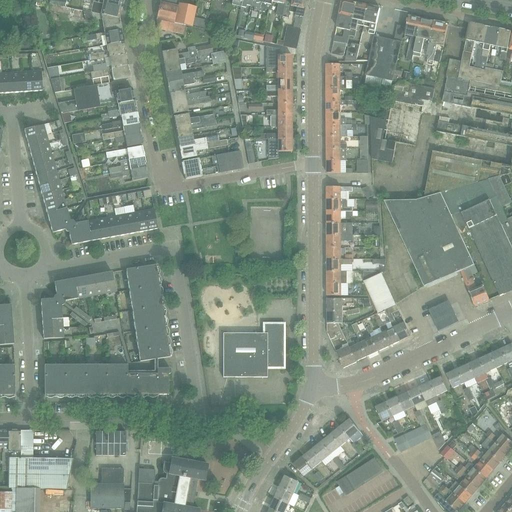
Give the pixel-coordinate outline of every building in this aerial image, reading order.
[(102,0),(102,5),(121,9),(123,0),(102,0)] [(251,0),(241,0),(240,7),(245,8),(246,5),(251,6),(251,0)] [(261,0),(251,0),(251,6),(254,7),(254,10),(259,11),(261,0)] [(271,0),(261,0),(259,11),(264,12),(265,9),(269,10),(270,7),(271,3),(271,0)] [(271,0),(271,3),(270,7),(277,8),(276,15),(280,15),(283,0),(271,0)] [(285,0),(282,17),(290,19),(291,12),(295,13),(294,16),(296,16),(294,24),(301,25),(304,9),(302,9),(304,0),(285,0)] [(342,3),(337,28),(350,31),(356,4),(345,1),(342,3)] [(121,9),(102,5),(93,2),(92,8),(101,10),(100,15),(119,19),(121,9)] [(169,4),(160,2),(156,20),(174,23),(177,6),(169,4)] [(178,4),(177,6),(174,23),(185,26),(191,27),(195,7),(178,4)] [(361,5),(356,4),(350,31),(349,36),(355,37),(358,25),(364,27),(368,6),(366,7),(366,6),(363,5),(362,5),(361,5)] [(368,6),(364,27),(369,28),(368,34),(375,35),(378,19),(380,9),(375,8),(374,8),(373,8),(371,7),(370,7),(368,6)] [(91,13),(83,11),(85,22),(92,21),(102,19),(104,33),(121,31),(119,19),(100,15),(91,13)] [(410,16),(410,17),(409,17),(405,35),(405,37),(411,39),(406,60),(412,61),(413,56),(412,56),(420,19),(416,19),(416,17),(410,16)] [(428,21),(420,19),(412,56),(413,56),(421,58),(424,40),(430,41),(434,22),(434,21),(428,20),(428,21)] [(174,23),(156,20),(158,30),(183,35),(185,26),(174,23)] [(442,24),(434,22),(430,41),(427,56),(429,57),(427,65),(433,66),(437,46),(443,47),(448,25),(447,25),(447,24),(442,23),(442,24)] [(493,70),(484,69),(485,63),(480,62),(488,27),(469,23),(466,41),(461,62),(458,79),(500,87),(503,72),(493,70)] [(374,36),(373,42),(365,75),(399,83),(401,82),(402,78),(393,76),(402,37),(404,28),(398,26),(394,41),(374,36)] [(287,27),(285,34),(298,37),(300,30),(287,27)] [(499,30),(488,27),(480,62),(485,63),(484,69),(493,70),(494,66),(486,64),(490,46),(496,47),(499,30)] [(511,32),(499,30),(496,47),(502,49),(500,60),(505,61),(507,50),(511,32)] [(124,43),(121,31),(104,33),(86,36),(86,41),(98,39),(99,41),(101,41),(102,46),(107,46),(124,43)] [(254,34),(245,32),(243,39),(252,40),(254,34)] [(264,36),(254,34),(252,40),(262,42),(264,36)] [(298,37),(285,34),(284,40),(297,42),(298,37)] [(349,39),(335,36),(334,42),(346,45),(347,45),(349,39)] [(297,42),(284,40),(283,46),(295,49),(297,42)] [(346,45),(334,42),(332,48),(345,51),(346,45)] [(126,55),(124,43),(107,46),(108,55),(104,55),(104,52),(89,55),(90,61),(105,59),(126,55)] [(348,47),(345,62),(356,62),(360,46),(351,44),(350,48),(348,47)] [(211,45),(195,48),(195,47),(187,48),(188,52),(178,54),(177,50),(162,52),(164,63),(189,59),(194,58),(197,57),(196,56),(212,53),(211,45)] [(279,49),(266,47),(266,68),(291,68),(291,55),(279,55),(279,49)] [(345,51),(332,48),(331,55),(344,57),(345,51)] [(128,67),(126,55),(105,59),(105,64),(92,66),(92,68),(85,69),(86,74),(92,72),(128,67)] [(194,58),(189,59),(164,63),(165,74),(180,71),(186,70),(185,65),(195,63),(194,58)] [(340,65),(336,65),(326,65),(326,77),(340,77),(340,65)] [(130,78),(128,67),(92,72),(93,79),(109,77),(108,73),(112,72),(113,81),(130,78)] [(241,68),(232,68),(234,80),(241,80),(241,68)] [(291,80),(291,68),(266,68),(266,73),(277,73),(277,80),(291,80)] [(41,71),(32,72),(33,92),(42,92),(41,71)] [(181,75),(180,71),(165,74),(167,84),(193,79),(204,77),(203,71),(181,75)] [(33,92),(32,72),(22,73),(23,93),(33,92)] [(14,93),(12,73),(3,74),(4,94),(14,93)] [(23,93),(22,73),(12,73),(14,93),(23,93)] [(215,75),(202,77),(203,84),(216,82),(215,75)] [(340,77),(326,77),(326,89),(340,89),(345,89),(345,81),(345,77),(340,77)] [(51,80),(55,93),(66,91),(63,78),(51,80)] [(194,84),(193,79),(167,84),(169,94),(184,92),(183,86),(194,84)] [(291,92),(291,80),(277,80),(277,86),(266,86),(266,92),(291,92)] [(75,101),(58,104),(61,114),(100,107),(96,86),(73,90),(75,101)] [(134,101),(132,89),(112,93),(113,99),(116,98),(117,104),(134,101)] [(340,101),(340,89),(326,89),(326,101),(340,101)] [(185,96),(184,92),(169,94),(171,104),(206,97),(205,92),(185,96)] [(291,104),(291,92),(266,92),(266,97),(277,97),(277,104),(291,104)] [(211,102),(210,97),(206,97),(171,104),(173,115),(188,112),(187,107),(211,102)] [(136,113),(134,101),(117,104),(118,110),(107,112),(108,114),(101,115),(101,120),(121,116),(136,113)] [(352,101),(345,101),(340,101),(326,101),(326,113),(340,113),(340,105),(352,105),(352,101)] [(291,116),(291,104),(277,104),(277,111),(266,111),(266,116),(270,116),(291,116)] [(138,124),(136,113),(121,116),(121,121),(112,123),(112,124),(102,125),(103,131),(113,129),(113,128),(123,126),(138,124)] [(340,119),(340,113),(326,113),(327,125),(355,125),(355,121),(352,121),(346,121),(346,119),(340,119)] [(188,114),(183,115),(173,117),(175,128),(215,121),(214,115),(201,117),(189,120),(188,114)] [(270,116),(270,128),(277,128),(291,128),(291,116),(270,116)] [(216,126),(215,121),(175,128),(177,139),(192,136),(191,131),(203,129),(216,126)] [(140,134),(138,124),(123,126),(124,131),(114,133),(102,135),(103,141),(104,141),(104,140),(140,134)] [(46,134),(43,125),(24,130),(26,140),(46,134)] [(356,125),(355,125),(327,125),(327,137),(341,137),(341,131),(346,130),(346,129),(356,129),(356,125)] [(292,140),(291,128),(277,128),(278,134),(261,134),(261,140),(268,140),(292,140)] [(48,144),(46,134),(26,140),(29,149),(48,144)] [(142,145),(140,134),(104,140),(104,141),(105,145),(116,143),(116,144),(125,142),(127,148),(142,145)] [(192,141),(192,136),(177,139),(179,149),(218,142),(218,136),(205,139),(205,138),(192,141)] [(341,144),(341,137),(327,137),(327,149),(341,149),(346,149),(346,144),(341,144)] [(228,146),(227,140),(218,142),(179,149),(181,159),(195,157),(194,152),(207,149),(228,146)] [(292,152),(292,140),(268,140),(268,152),(268,160),(278,159),(278,152),(292,152)] [(245,144),(248,164),(254,163),(251,143),(245,144)] [(51,153),(48,144),(29,149),(31,158),(51,153)] [(86,149),(85,144),(75,146),(78,157),(83,155),(81,150),(86,149)] [(142,147),(132,148),(106,153),(107,158),(118,157),(127,155),(128,160),(144,157),(143,156),(144,155),(144,152),(142,151),(142,147)] [(346,149),(341,149),(327,149),(327,162),(341,162),(346,162),(346,149)] [(240,151),(214,156),(211,157),(213,168),(216,167),(217,174),(243,169),(240,151)] [(53,162),(51,153),(31,158),(34,168),(53,162)] [(144,158),(144,157),(128,160),(129,166),(121,167),(108,169),(109,174),(145,168),(144,163),(145,162),(145,159),(144,158)] [(185,180),(217,174),(216,167),(213,168),(200,171),(198,159),(182,162),(185,180)] [(368,173),(368,161),(361,161),(357,161),(358,173),(368,173)] [(56,171),(53,162),(34,168),(36,177),(56,171)] [(341,174),(341,162),(327,162),(327,174),(341,174)] [(146,172),(145,168),(109,174),(111,179),(131,176),(132,181),(147,179),(147,177),(148,176),(147,173),(146,172)] [(59,181),(56,171),(36,177),(39,186),(59,181)] [(62,180),(59,181),(39,186),(42,195),(61,190),(65,189),(62,180)] [(453,218),(462,213),(496,287),(500,296),(511,291),(511,228),(508,220),(502,208),(490,180),(442,193),(453,218)] [(352,188),(341,187),(327,188),(327,200),(341,200),(341,192),(352,192),(352,188)] [(368,188),(363,191),(368,200),(373,196),(368,188)] [(64,199),(61,190),(42,195),(44,205),(64,199)] [(150,190),(146,191),(143,192),(144,199),(152,197),(150,190)] [(442,193),(424,198),(418,200),(385,201),(407,247),(424,287),(461,272),(465,283),(475,279),(473,275),(470,268),(475,265),(453,218),(442,193)] [(66,209),(64,199),(44,205),(47,214),(66,209)] [(347,200),(341,200),(327,200),(327,212),(341,212),(346,212),(353,212),(352,208),(347,208),(347,201),(347,200)] [(70,221),(66,209),(47,214),(52,233),(65,230),(70,221)] [(157,230),(154,210),(144,211),(148,231),(157,230)] [(148,231),(144,211),(135,213),(138,233),(148,231)] [(341,223),(341,212),(327,212),(327,224),(341,223)] [(138,233),(135,213),(125,215),(129,235),(138,233)] [(129,235),(125,215),(116,217),(119,237),(129,235)] [(119,237),(116,217),(106,218),(110,238),(119,237)] [(110,238),(106,218),(97,220),(100,240),(110,238)] [(100,240),(97,220),(87,222),(91,242),(100,240)] [(91,242),(87,222),(74,224),(69,232),(71,245),(91,242)] [(341,223),(327,224),(327,236),(341,236),(352,236),(352,223),(341,223)] [(353,240),(353,236),(352,236),(341,236),(327,236),(327,248),(341,248),(341,242),(347,242),(347,241),(353,240)] [(341,260),(341,248),(327,248),(327,260),(341,260)] [(353,260),(346,260),(341,260),(327,260),(327,272),(341,272),(341,265),(353,265),(353,260)] [(386,260),(373,260),(373,266),(381,266),(381,272),(386,272),(386,260)] [(155,266),(126,270),(129,289),(158,284),(155,266)] [(115,292),(112,272),(102,274),(106,294),(115,292)] [(346,272),(341,272),(327,272),(327,284),(341,284),(346,284),(346,280),(346,272)] [(106,294),(102,274),(93,276),(96,296),(106,294)] [(96,296),(93,276),(83,278),(87,297),(96,296)] [(87,297),(83,278),(74,279),(77,299),(87,297)] [(77,299),(74,279),(54,283),(56,296),(65,301),(77,299)] [(474,282),(466,285),(475,307),(490,301),(482,282),(480,283),(481,287),(477,289),(474,282)] [(161,302),(158,284),(129,289),(131,307),(161,302)] [(341,296),(341,284),(327,284),(327,296),(341,296)] [(61,306),(53,299),(40,300),(42,320),(62,319),(61,306)] [(354,304),(354,299),(327,299),(327,312),(342,312),(342,307),(347,307),(347,304),(354,304)] [(449,301),(429,310),(434,321),(437,328),(439,332),(459,322),(457,319),(454,312),(449,301)] [(164,321),(161,302),(131,307),(134,325),(164,321)] [(0,325),(12,325),(11,305),(0,305),(0,325)] [(399,311),(396,305),(384,310),(393,328),(399,342),(411,337),(404,323),(398,326),(396,322),(392,314),(399,311)] [(342,324),(342,312),(327,312),(327,324),(338,324),(342,324)] [(63,328),(62,319),(42,320),(42,330),(63,328)] [(382,321),(380,319),(376,321),(380,329),(382,333),(389,347),(399,342),(393,328),(389,330),(386,325),(384,326),(382,321)] [(167,339),(164,321),(134,325),(137,344),(167,339)] [(363,337),(357,323),(352,326),(360,343),(367,358),(378,352),(371,338),(369,334),(363,337)] [(338,324),(327,324),(327,332),(344,369),(356,363),(341,331),(338,324)] [(0,335),(13,335),(12,325),(0,325),(0,335)] [(63,338),(63,328),(42,330),(43,340),(63,338)] [(341,331),(356,363),(356,362),(367,358),(360,343),(355,346),(353,342),(351,343),(346,332),(345,329),(341,331)] [(389,347),(382,333),(371,338),(378,352),(389,347)] [(0,345),(13,344),(13,335),(0,335),(0,345)] [(169,358),(167,339),(137,344),(138,352),(140,362),(169,358)] [(511,344),(502,349),(508,363),(511,361),(511,344)] [(508,363),(502,349),(491,354),(497,368),(508,363)] [(497,368),(491,354),(480,359),(486,373),(497,368)] [(486,373),(480,359),(469,364),(475,378),(486,373)] [(475,378),(469,364),(458,369),(464,383),(475,378)] [(14,366),(0,365),(0,395),(14,396),(14,366)] [(65,396),(65,365),(44,366),(44,396),(65,396)] [(86,396),(86,365),(65,365),(65,396),(86,396)] [(106,395),(106,365),(86,365),(86,396),(106,395)] [(127,365),(117,365),(106,365),(106,395),(127,395),(127,374),(127,365)] [(157,374),(148,374),(148,395),(168,395),(168,375),(169,375),(169,374),(170,374),(171,373),(171,372),(171,371),(171,370),(170,370),(170,369),(169,369),(168,369),(157,369),(157,374)] [(464,383),(458,369),(446,375),(453,389),(464,383)] [(148,374),(127,374),(127,395),(148,395),(148,374)] [(448,391),(441,377),(430,382),(437,396),(448,391)] [(502,380),(494,384),(496,389),(504,385),(502,380)] [(437,396),(430,382),(420,387),(426,401),(428,406),(437,403),(439,401),(437,396)] [(426,401),(420,387),(408,392),(415,406),(426,401)] [(415,406),(408,392),(398,397),(404,411),(415,406)] [(404,411),(398,397),(387,402),(393,416),(404,411)] [(393,416),(387,402),(375,408),(382,422),(393,416)] [(359,431),(350,419),(340,427),(350,439),(359,431)] [(506,431),(499,423),(494,427),(502,435),(503,434),(506,431)] [(427,425),(421,427),(427,440),(432,438),(432,436),(427,425)] [(350,439),(340,427),(331,435),(341,447),(350,439)] [(421,427),(416,430),(422,443),(427,440),(421,427)] [(417,445),(422,443),(416,430),(411,432),(417,445)] [(20,453),(20,431),(8,431),(8,459),(31,459),(31,453),(20,453)] [(495,436),(489,431),(486,435),(508,453),(511,448),(511,442),(503,434),(502,435),(497,441),(494,438),(495,436)] [(126,432),(96,432),(96,456),(126,456),(126,432)] [(417,445),(411,432),(405,435),(411,447),(417,445)] [(432,436),(432,438),(439,451),(446,443),(441,432),(432,436)] [(341,447),(331,435),(322,442),(331,454),(341,447)] [(411,447),(405,435),(400,437),(406,450),(411,447)] [(508,453),(486,435),(489,437),(481,446),(488,452),(489,451),(501,462),(508,453)] [(406,450),(400,437),(395,440),(401,452),(406,450)] [(457,445),(452,441),(448,446),(453,450),(457,445)] [(331,454),(322,442),(312,450),(322,462),(331,454)] [(360,447),(356,442),(352,445),(356,450),(360,447)] [(475,448),(471,445),(468,448),(472,452),(494,470),(501,462),(489,451),(488,452),(483,458),(479,455),(481,453),(475,448)] [(448,446),(440,454),(447,461),(455,452),(453,450),(448,446)] [(322,462),(312,450),(303,457),(313,469),(322,462)] [(494,470),(472,452),(469,456),(474,461),(476,459),(480,462),(474,468),(486,479),(494,470)] [(181,460),(171,458),(170,463),(164,462),(163,469),(162,470),(163,471),(163,472),(164,473),(165,474),(166,474),(165,479),(162,479),(161,479),(160,479),(159,480),(158,481),(158,482),(157,486),(154,486),(155,470),(139,469),(136,511),(198,511),(199,510),(192,509),(197,480),(204,481),(207,465),(188,461),(189,455),(182,454),(181,460)] [(313,469),(303,457),(293,465),(303,477),(313,469)] [(333,460),(337,465),(341,462),(337,457),(333,460)] [(63,459),(31,459),(8,459),(8,472),(8,489),(12,489),(16,489),(39,490),(66,490),(72,459),(63,459)] [(338,483),(346,496),(347,496),(346,495),(382,472),(383,473),(375,459),(374,459),(375,460),(339,483),(338,482),(338,483)] [(345,466),(341,462),(337,465),(341,470),(345,466)] [(474,468),(469,464),(466,469),(461,465),(458,469),(479,487),(486,479),(474,468)] [(101,469),(101,484),(123,484),(123,469),(101,469)] [(445,478),(434,469),(430,474),(441,483),(445,478)] [(479,487),(458,469),(455,473),(460,477),(462,475),(466,479),(460,485),(472,495),(479,487)] [(299,482),(285,476),(280,487),(294,493),(299,482)] [(449,490),(444,485),(444,486),(465,504),(472,495),(460,485),(456,482),(449,490)] [(444,486),(443,486),(440,489),(446,494),(447,492),(451,495),(446,501),(438,494),(434,498),(445,511),(454,511),(455,511),(456,511),(457,511),(458,511),(465,504),(444,486)] [(294,493),(280,487),(275,498),(289,504),(294,493)] [(15,511),(16,489),(12,489),(12,492),(0,492),(0,511),(15,511)] [(38,511),(39,490),(16,489),(15,511),(38,511)] [(408,497),(403,500),(408,506),(412,502),(408,497)] [(285,511),(289,504),(275,498),(270,509),(276,511),(285,511)]
